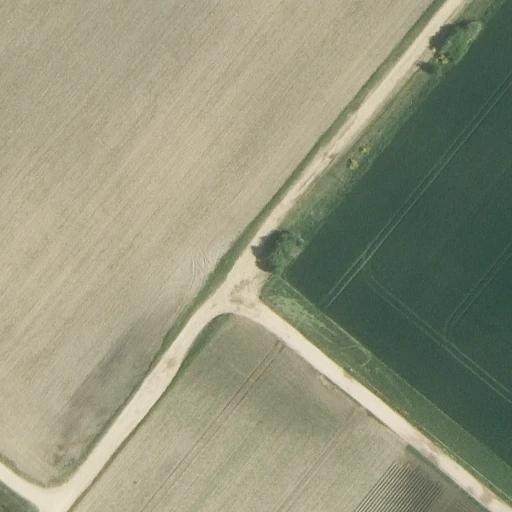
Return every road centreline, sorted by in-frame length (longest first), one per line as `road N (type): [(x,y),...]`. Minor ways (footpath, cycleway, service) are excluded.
road 1 (track): [(469,0),(238,285)]
road 2 (track): [(238,285),(507,511)]
road 3 (track): [(53,510),(238,285)]
